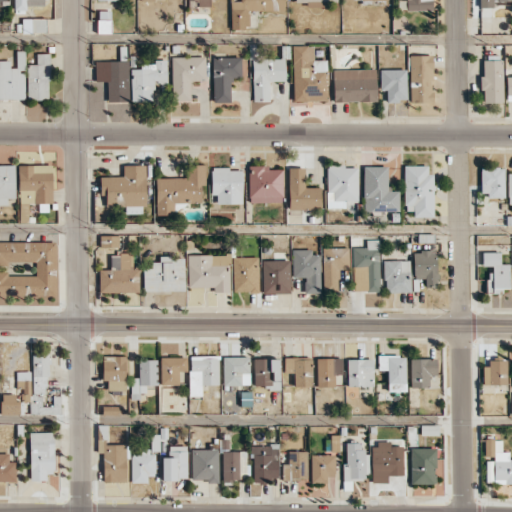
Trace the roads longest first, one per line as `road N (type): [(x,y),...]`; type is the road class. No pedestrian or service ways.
road 1 (residential): [(78,511),(67,0)]
road 2 (residential): [(464,511),(457,0)]
road 3 (residential): [(0,135),(511,137)]
road 4 (tertiary): [(511,326),(0,324)]
